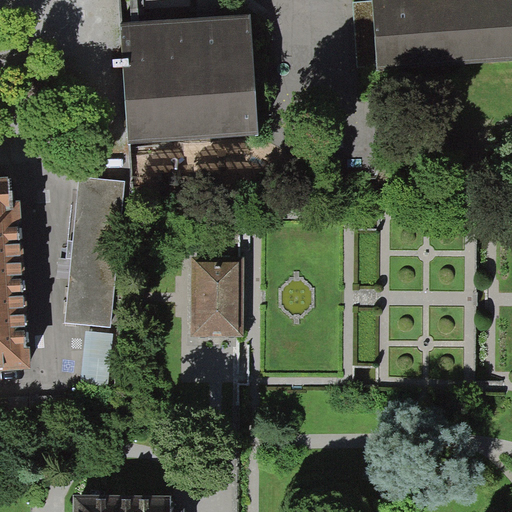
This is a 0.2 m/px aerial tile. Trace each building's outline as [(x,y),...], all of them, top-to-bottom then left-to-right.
[(511,0),(374,0),(376,20),(379,70),(511,61),(511,0)] [(211,20),(121,25),(128,149),(257,141),(250,17),(211,20)] [(72,260),(66,325),(111,329),(125,184),(80,179),(73,243),(72,260)] [(0,372),(30,371),(18,185),(0,186),(0,372)] [(239,335),(238,262),(188,263),(189,335),(239,335)] [(159,294),(176,292),(173,270),(156,272),(159,294)] [(203,386),(250,386),(251,340),(204,339),(203,386)] [(175,511),(175,494),(73,496),(73,511),(175,511)]
